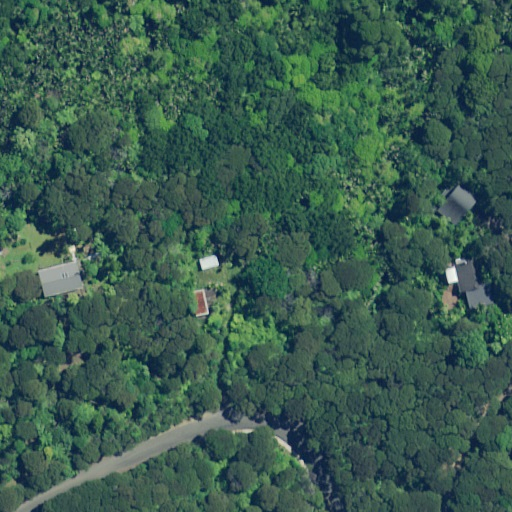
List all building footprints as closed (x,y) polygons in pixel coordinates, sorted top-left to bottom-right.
[(475,200),(456,186),(437,209),(456,224),(475,200)] [(216,256),(197,259),(199,271),(218,268),(216,256)] [(488,281),(475,284),(469,260),(442,267),(446,283),(457,281),(459,292),(463,291),(468,310),(493,304),(488,281)] [(81,288),(74,262),(37,272),(44,297),(81,288)] [(207,314),(202,289),(189,291),(193,316),(207,314)]
